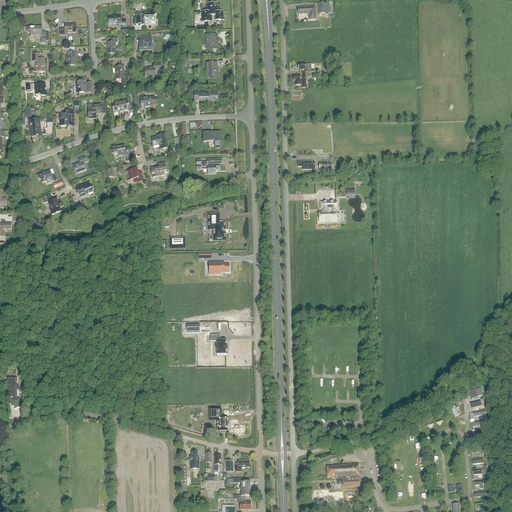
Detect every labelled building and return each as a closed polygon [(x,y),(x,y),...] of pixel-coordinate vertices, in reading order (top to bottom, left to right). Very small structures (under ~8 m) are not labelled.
[(217,4),(212,4),(211,3),(209,3),(209,4),(208,4),(208,8),(209,8),(209,12),(202,12),(202,22),(212,22),(211,16),(216,15),(216,21),(223,20),(223,12),(217,12),(217,4)] [(319,14),(329,14),(328,3),(318,4),(319,14)] [(297,9),(298,15),(309,14),(309,20),(315,19),(315,7),(297,9)] [(140,17),(136,17),(133,18),(133,24),(140,24),(140,25),(145,25),(145,22),(151,22),(151,23),(155,23),(155,19),(156,19),(156,11),(148,11),(148,14),(140,14),(140,17)] [(126,27),(126,20),(121,20),(121,16),(108,16),(108,24),(118,23),(118,27),(126,27)] [(67,33),(76,32),(76,24),(64,25),(64,29),(60,29),(60,35),(67,35),(67,33)] [(41,27),(30,27),(26,27),(26,31),(28,33),(30,33),(30,35),(40,35),(40,36),(41,36),(41,43),(45,43),(45,31),(42,32),(42,31),(41,31),(41,27)] [(170,39),(169,45),(175,45),(175,33),(165,33),(165,38),(170,39)] [(206,35),(206,50),(207,53),(213,53),(212,49),(217,49),(217,40),(218,40),(218,35),(206,35)] [(139,51),(152,50),(151,37),(139,37),(139,51)] [(116,43),(118,42),(118,39),(111,39),(111,42),(107,43),(108,54),(116,54),(116,43)] [(75,59),(77,59),(76,52),(67,53),(68,57),(66,57),(66,66),(75,66),(75,59)] [(36,73),(44,72),(44,59),(40,59),(40,54),(32,54),(33,62),(35,62),(36,73)] [(207,78),(219,77),(219,72),(217,72),(217,63),(207,63),(207,78)] [(145,69),(145,77),(155,77),(155,70),(161,70),(161,64),(153,64),(153,69),(145,69)] [(305,73),(314,73),(314,70),(311,70),(311,68),(311,64),(305,64),(298,64),(298,70),(305,70),(305,73)] [(121,78),(122,87),(128,87),(128,83),(126,84),(126,82),(128,82),(128,75),(124,75),(124,68),(116,68),(116,78),(121,78)] [(306,86),(305,77),(306,77),(306,74),(304,74),(304,77),(302,77),(302,76),(294,76),(294,81),(295,81),(295,86),(302,86),(302,89),(307,89),(307,86),(306,86)] [(91,89),(92,89),(91,83),(86,83),(86,86),(83,86),(83,82),(75,82),(75,87),(76,87),(76,94),(83,93),(92,92),(91,89)] [(40,96),(46,96),(46,93),(44,90),(45,89),(45,85),(34,85),(34,91),(35,91),(35,95),(40,95),(40,96)] [(215,98),(218,98),(218,92),(213,92),(213,94),(204,94),(204,92),(194,92),(194,101),(204,101),(204,103),(215,103),(215,98)] [(141,107),(156,105),(155,97),(147,98),(146,96),(140,97),(141,107)] [(129,111),(133,111),(132,102),(128,103),(128,100),(114,102),(115,108),(113,108),(114,114),(114,113),(128,110),(129,111)] [(96,114),(101,114),(101,105),(88,105),(88,119),(97,119),(96,114)] [(31,112),(25,112),(25,113),(22,114),(22,126),(25,125),(25,118),(31,118),(31,112)] [(60,119),(60,127),(75,126),(74,112),(66,112),(66,114),(59,114),(59,119),(60,119)] [(30,137),(45,135),(45,131),(41,131),(39,119),(28,121),(30,137)] [(220,141),(221,141),(220,133),(203,133),(203,141),(212,141),(212,142),(214,142),(215,149),(220,148),(220,141)] [(161,150),(169,149),(166,134),(158,136),(158,137),(152,139),(154,147),(160,145),(161,150)] [(117,146),(112,147),(113,150),(111,150),(112,154),(113,154),(118,153),(118,156),(133,154),(132,150),(126,151),(125,146),(117,147),(117,146)] [(84,163),(88,162),(86,157),(79,160),(80,163),(73,166),(76,174),(87,170),(84,163)] [(220,165),(222,165),(222,159),(207,160),(207,163),(201,163),(201,160),(197,161),(197,171),(207,170),(208,175),(216,174),(216,171),(220,171),(220,165)] [(305,162),(298,162),(298,167),(302,167),(302,170),(314,170),(314,161),(305,161),(305,162)] [(168,173),(165,163),(158,164),(159,168),(156,168),(156,167),(151,168),(152,175),(153,178),(165,175),(165,174),(168,173)] [(105,179),(114,177),(113,169),(104,171),(105,179)] [(138,173),(138,170),(128,171),(130,180),(134,179),(135,183),(143,181),(141,172),(138,173)] [(54,181),(57,180),(55,174),(52,175),(51,175),(49,171),(39,175),(42,183),(51,179),(51,181),(53,180),(54,181)] [(94,192),(94,191),(93,187),(92,187),(90,183),(76,188),(81,198),(87,196),(86,194),(88,193),(88,194),(94,192)] [(43,197),(43,199),(44,204),(47,203),(47,202),(50,208),(49,209),(51,215),(52,215),(61,211),(60,208),(63,207),(61,201),(58,202),(57,199),(53,200),(51,197),(50,194),(43,197)] [(77,212),(83,210),(80,202),(74,205),(77,212)] [(336,209),(336,202),(320,202),(321,209),(322,209),(322,213),(319,213),(319,222),(331,221),(332,222),(335,222),(335,221),(336,221),(336,212),(335,212),(335,209),(336,209)] [(219,214),(207,215),(208,230),(213,230),(213,241),(225,241),(225,234),(223,234),(223,230),(225,230),(225,223),(219,223),(219,214)] [(0,223),(0,237),(3,237),(3,230),(11,230),(11,223),(0,223)] [(185,238),(170,239),(170,249),(185,248),(185,238)] [(209,275),(220,275),(220,273),(229,273),(229,264),(224,265),(224,263),(209,263),(213,263),(213,269),(209,269),(209,270),(210,270),(210,275),(209,275)] [(238,331),(241,330),(241,321),(227,322),(227,333),(238,332),(238,331)] [(226,345),(226,340),(220,341),(220,335),(210,335),(210,341),(217,341),(217,346),(216,346),(216,350),(217,350),(217,355),(226,354),(226,349),(227,349),(227,345),(226,345)] [(218,370),(211,370),(211,377),(207,377),(207,389),(215,389),(215,386),(222,386),(222,389),(233,388),(233,377),(229,377),(229,375),(229,382),(222,382),(222,377),(215,377),(215,375),(218,375),(218,370)] [(7,378),(7,398),(13,398),(13,400),(11,401),(12,407),(14,407),(15,410),(20,408),(24,407),(23,404),(22,404),(20,399),(17,400),(17,378),(7,378)] [(221,409),(209,410),(209,421),(217,421),(217,431),(227,431),(227,418),(221,418),(221,416),(221,409)] [(197,457),(197,453),(191,453),(191,458),(190,458),(190,461),(190,469),(199,469),(199,457),(197,457)] [(238,461),(238,463),(236,463),(236,472),(242,472),(241,468),(249,468),(249,461),(238,461)] [(343,488),(359,487),(359,486),(358,465),(358,464),(340,465),(333,466),(333,467),(327,467),(327,477),(331,477),(331,479),(342,479),(342,487),(343,487),(343,488)] [(235,500),(237,499),(240,499),(245,499),(245,496),(250,496),(250,495),(251,495),(251,489),(239,489),(239,490),(241,489),(241,496),(233,496),(233,500),(235,500)] [(245,502),(245,499),(240,499),(237,499),(237,504),(237,503),(240,503),(240,510),(250,510),(250,505),(251,505),(251,503),(250,503),(250,502),(245,502)]
